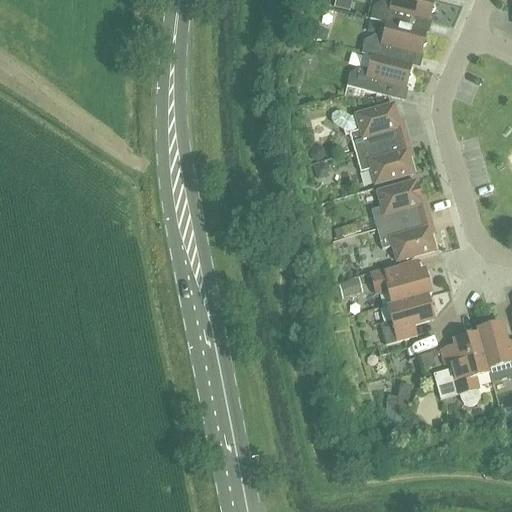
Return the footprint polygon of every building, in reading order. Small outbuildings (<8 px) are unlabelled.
[(392,0),(391,4),(382,2),(372,7),(369,21),(386,25),(404,29),(406,21),(411,18),(428,23),(430,15),(435,12),(432,7),(433,0),(392,0)] [(386,25),(382,38),(373,36),(364,42),(360,55),(371,58),(395,63),(397,56),(403,53),(419,57),(421,50),(426,47),(423,41),(425,34),(404,29),(386,25)] [(371,58),(368,71),(359,69),(349,75),(346,88),(380,97),(383,89),(388,86),(404,90),(406,83),(411,80),(408,75),(410,67),(395,63),(371,58)] [(349,137),(354,155),(406,140),(401,120),(397,121),(393,106),(355,117),(349,119),(343,115),(339,114),(334,114),(331,116),(330,121),(332,125),(336,128),(343,132),(344,138),(349,137)] [(412,160),(406,140),(354,155),(360,174),(370,171),(375,186),(413,176),(408,161),(412,160)] [(376,232),(428,217),(423,197),(419,198),(415,183),(377,194),(381,209),(371,212),(376,232)] [(434,237),(428,217),(376,232),(382,251),(392,249),(396,263),(434,253),(430,238),(434,237)] [(391,307),(427,298),(431,297),(424,272),(396,280),(392,268),(369,275),(375,296),(387,293),(391,307)] [(427,298),(391,307),(387,308),(391,323),(379,326),(385,347),(408,341),(405,329),(433,321),(427,298)] [(511,351),(508,353),(500,325),(476,332),(477,336),(488,371),(502,367),(505,379),(511,376),(511,351)] [(440,401),(456,397),(459,396),(460,401),(463,405),(467,407),(472,407),(476,405),(478,400),(479,396),(477,391),(474,379),(489,375),(488,371),(477,336),(466,339),(463,337),(457,338),(455,342),(453,342),(455,347),(459,363),(448,366),(449,371),(444,373),(433,376),(440,401)]
